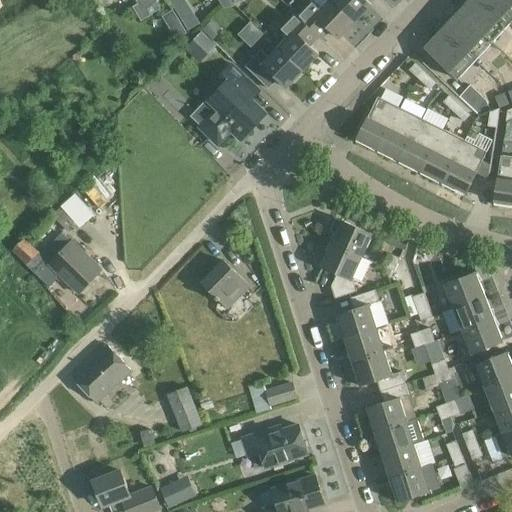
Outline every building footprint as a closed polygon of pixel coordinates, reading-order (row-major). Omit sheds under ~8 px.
[(134,0),(140,9),(154,0),(134,0)] [(339,38),(355,22),(332,0),(324,0),(319,5),(314,0),(298,16),(296,14),(319,37),(322,39),(331,30),(339,38)] [(367,0),(332,0),(355,22),(372,4),(367,0)] [(471,0),(460,12),(492,42),(508,25),(510,24),(484,0),(471,0)] [(511,0),(484,0),(510,24),(511,21),(511,0)] [(192,11),(181,17),(189,29),(200,22),(192,11)] [(459,13),(443,30),(475,60),(491,43),(492,42),(460,12),(459,13)] [(311,46),(319,37),(296,14),(280,31),(288,38),(278,48),(303,71),(319,54),(311,46)] [(213,16),(201,30),(211,40),(225,27),(213,16)] [(180,21),(170,27),(177,38),(187,32),(180,21)] [(426,49),(425,50),(457,80),(458,79),(475,61),(475,60),(443,30),(442,31),(426,49)] [(201,35),(187,50),(201,64),(215,49),(201,35)] [(287,88),(303,71),(278,48),(269,57),(261,50),(246,66),(269,89),(278,79),(287,88)] [(425,72),(415,62),(408,69),(419,79),(425,72)] [(232,65),(215,82),(221,88),(220,89),(223,91),(212,103),(219,109),(201,128),(218,144),(231,130),(242,140),(257,124),(254,121),(263,111),(243,92),(251,83),(232,65)] [(419,79),(429,89),(436,83),(425,72),(419,79)] [(486,99),(469,83),(458,95),(478,115),(490,110),(486,99)] [(459,105),(449,94),(442,101),(453,111),(459,105)] [(508,104),(504,94),(495,98),(499,107),(508,104)] [(379,97),(356,142),(371,149),(373,145),(380,149),(401,108),(379,97)] [(453,111),(464,121),(470,115),(459,105),(453,111)] [(499,107),(489,111),(487,126),(496,127),(499,107)] [(380,149),(378,153),(392,160),(394,156),(402,160),(422,119),(401,108),(380,149)] [(402,160),(400,164),(414,171),(416,167),(424,171),(444,130),(422,119),(402,160)] [(424,171),(422,175),(436,182),(438,178),(445,182),(466,141),(444,130),(424,171)] [(445,182),(444,186),(458,193),(460,190),(467,193),(478,172),(487,176),(490,163),(484,160),(488,152),(466,141),(445,182)] [(511,158),(502,157),(495,206),(511,208),(511,202),(511,201),(511,158)] [(331,244),(364,258),(375,235),(336,218),(330,232),(336,235),(331,244)] [(41,255),(50,264),(49,266),(77,294),(101,269),(73,241),(71,243),(62,234),(41,255)] [(26,265),(39,252),(25,238),(12,250),(26,265)] [(354,281),(364,258),(331,244),(321,266),(338,274),(331,287),(335,299),(357,292),(354,281)] [(384,267),(393,271),(399,258),(390,253),(384,267)] [(203,283),(228,308),(250,285),(225,260),(203,283)] [(443,286),(453,309),(487,296),(478,272),(443,286)] [(336,316),(344,340),(379,328),(371,304),(379,302),(376,290),(351,298),(355,310),(336,316)] [(412,296),(420,320),(432,316),(424,292),(412,296)] [(487,296),(453,309),(461,332),(496,318),(487,296)] [(496,318),(461,332),(470,355),(505,341),(496,318)] [(344,340),(351,362),(387,351),(379,328),(344,340)] [(421,332),(423,339),(425,344),(434,341),(430,328),(420,331),(421,332)] [(420,331),(410,334),(412,341),(423,337),(421,332),(420,331)] [(423,337),(412,341),(412,343),(414,348),(425,344),(423,339),(423,337)] [(113,403),(105,394),(132,370),(108,345),(73,377),(96,403),(99,400),(107,409),(113,403)] [(351,362),(359,386),(377,381),(380,392),(405,384),(401,371),(394,373),(387,351),(351,362)] [(475,366),(484,389),(511,378),(511,359),(509,352),(475,366)] [(436,374),(448,370),(445,359),(432,364),(436,374)] [(448,370),(436,374),(439,383),(451,378),(448,370)] [(511,404),(511,378),(484,389),(493,412),(511,404)] [(203,424),(188,386),(186,387),(184,380),(171,384),(174,392),(166,395),(181,433),(203,424)] [(293,382),(265,390),(270,408),(298,398),(293,382)] [(384,403),(366,409),(374,433),(409,422),(401,398),(408,396),(405,384),(380,392),(384,403)] [(215,409),(210,395),(199,399),(204,413),(215,409)] [(456,400),(456,401),(446,404),(451,417),(460,413),(456,400)] [(446,404),(437,408),(442,421),(451,417),(446,404)] [(511,429),(511,404),(493,412),(502,434),(511,429)] [(409,422),(374,433),(381,456),(416,445),(426,441),(419,419),(416,419),(409,422)] [(261,453),(266,468),(309,454),(299,426),(282,431),(281,427),(244,439),(250,457),(261,453)] [(139,432),(143,447),(154,443),(150,429),(139,432)] [(511,429),(502,434),(495,437),(504,459),(510,456),(511,457),(511,456),(511,429)] [(467,448),(477,444),(472,430),(461,434),(467,448)] [(451,458),(461,454),(456,441),(446,444),(451,458)] [(467,448),(472,460),(482,455),(477,444),(467,448)] [(424,467),(416,445),(381,456),(388,479),(424,467)] [(451,458),(456,470),(466,466),(461,454),(451,458)] [(415,470),(388,479),(396,502),(415,496),(431,491),(431,489),(439,486),(432,465),(424,467),(415,470)] [(120,471),(93,482),(102,506),(109,504),(112,511),(120,511),(126,510),(126,511),(154,511),(161,510),(152,487),(129,496),(120,471)] [(157,489),(168,510),(197,496),(187,475),(157,489)] [(309,511),(310,511),(308,508),(324,503),(316,476),(273,490),(278,506),(264,510),(264,511),(309,511)]
